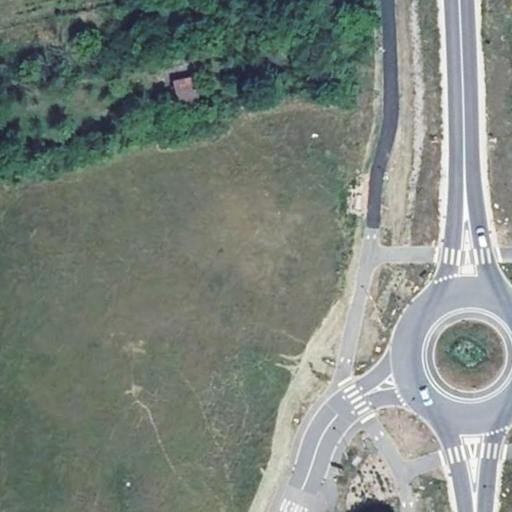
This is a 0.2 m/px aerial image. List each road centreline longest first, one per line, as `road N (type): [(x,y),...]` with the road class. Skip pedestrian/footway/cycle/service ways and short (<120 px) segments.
road 1 (residential): [(293,511),(330,419),(410,373)]
road 2 (secondary): [(459,0),(463,181)]
road 3 (secondary): [(463,181),(437,300)]
